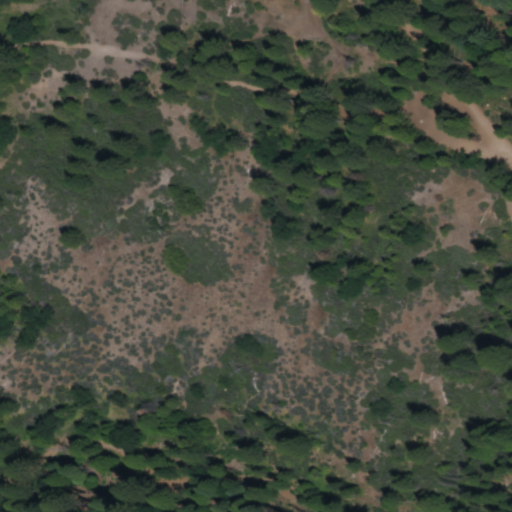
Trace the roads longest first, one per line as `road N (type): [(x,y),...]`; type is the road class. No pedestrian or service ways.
road 1 (track): [(0,38),(58,39),(308,108),(511,179)]
road 2 (track): [(511,163),(508,131),(386,0)]
